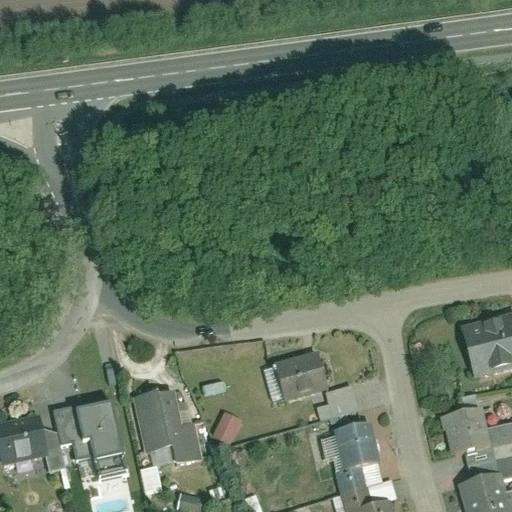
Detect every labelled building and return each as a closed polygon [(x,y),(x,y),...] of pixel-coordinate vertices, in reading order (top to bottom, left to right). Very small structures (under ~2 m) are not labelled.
[(511,320),(463,333),(476,384),(511,374),(511,320)] [(329,394),(319,358),(274,371),(285,407),(329,394)] [(163,399),(136,404),(148,458),(176,452),(180,472),(205,466),(197,428),(186,430),(179,400),(164,404),(163,399)] [(127,475),(115,410),(86,416),(84,409),(55,415),(62,451),(76,449),(79,466),(95,463),(98,480),(127,475)] [(484,410),(446,418),(453,455),(495,449),(484,410)] [(231,448),(241,421),(222,414),(212,440),(231,448)] [(42,421),(0,429),(0,450),(4,470),(51,460),(42,421)] [(373,422),(337,431),(346,470),(383,464),(373,422)] [(511,511),(511,505),(503,474),(460,486),(467,511),(511,511)] [(178,507),(188,511),(196,511),(201,502),(184,495),(178,507)] [(395,511),(392,501),(355,511),(395,511)]
